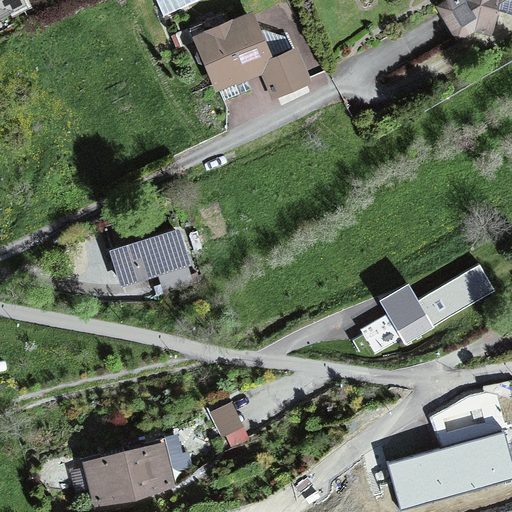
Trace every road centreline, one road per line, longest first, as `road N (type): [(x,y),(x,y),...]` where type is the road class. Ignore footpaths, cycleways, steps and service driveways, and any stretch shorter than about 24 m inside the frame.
road 1 (residential): [(0,257),(334,94),(363,64),(429,32)]
road 2 (residential): [(437,381),(207,354),(0,310)]
road 3 (track): [(255,511),(416,401),(423,381)]
